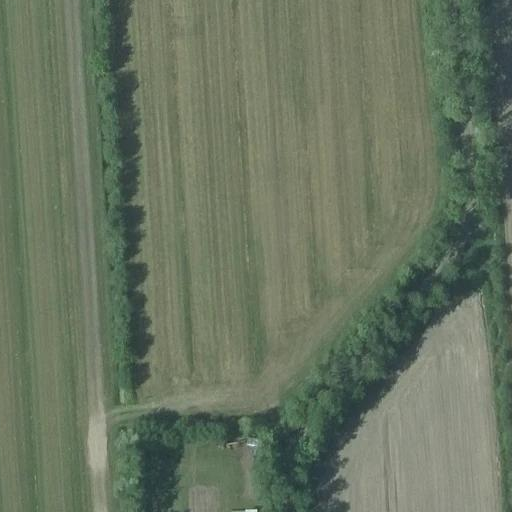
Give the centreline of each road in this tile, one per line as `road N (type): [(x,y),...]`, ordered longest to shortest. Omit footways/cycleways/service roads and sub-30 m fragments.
road 1 (track): [(450,0),(463,228),(285,437),(288,511)]
road 2 (track): [(105,511),(78,0)]
